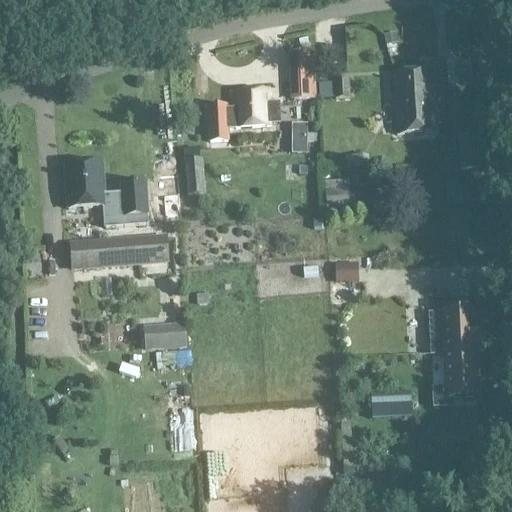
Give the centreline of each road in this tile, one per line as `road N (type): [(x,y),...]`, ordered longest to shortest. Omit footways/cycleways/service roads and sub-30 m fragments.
road 1 (unclassified): [(0,106),(248,26),(425,0)]
road 2 (unclassified): [(511,309),(494,0)]
